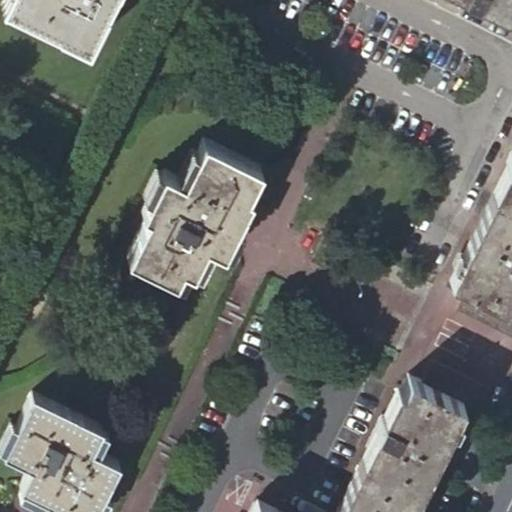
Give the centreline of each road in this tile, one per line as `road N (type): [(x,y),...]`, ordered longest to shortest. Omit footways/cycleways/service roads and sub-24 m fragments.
road 1 (unclassified): [(511,65),(479,132),(220,6)]
road 2 (residential): [(200,511),(285,332)]
road 3 (unknown): [(364,398),(320,487),(234,439)]
road 4 (unclassified): [(392,0),(511,58)]
road 5 (unknown): [(479,132),(438,252)]
